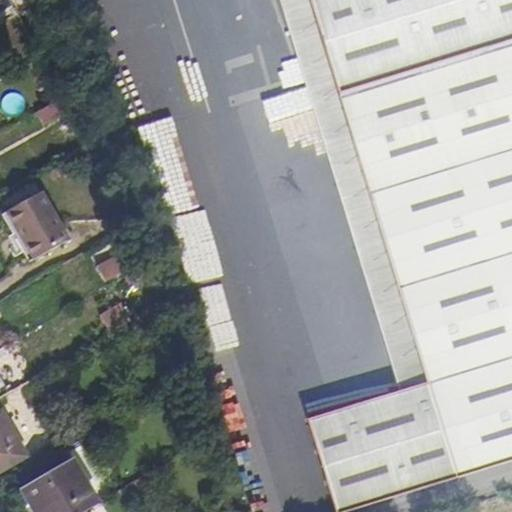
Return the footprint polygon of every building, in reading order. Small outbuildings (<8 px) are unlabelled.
[(162,0),(87,0),(99,35),(167,12),(162,0)] [(251,0),(255,14),(243,16),(247,34),(271,29),(264,0),(251,0)] [(304,0),(274,0),(396,388),(424,380),(304,0)] [(333,511),(511,456),(511,0),(304,0),(424,380),(396,388),(304,416),(333,511)] [(71,117),(64,103),(40,116),(48,130),(71,117)] [(68,241),(62,224),(43,194),(9,215),(35,260),(68,241)] [(0,471),(27,456),(2,413),(0,413),(0,471)] [(190,415),(177,419),(184,441),(196,437),(190,415)] [(23,489),(36,511),(87,511),(88,511),(100,505),(74,459),(23,489)]
